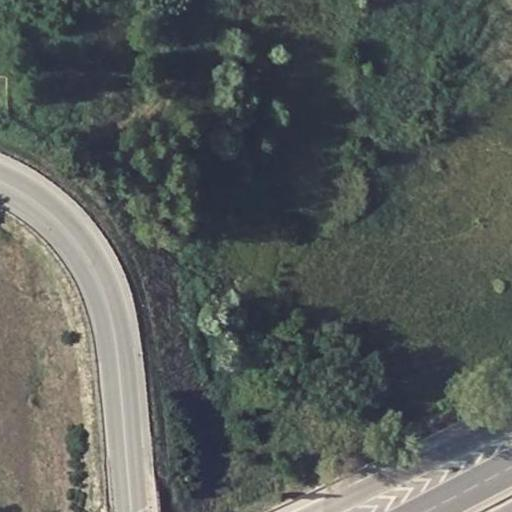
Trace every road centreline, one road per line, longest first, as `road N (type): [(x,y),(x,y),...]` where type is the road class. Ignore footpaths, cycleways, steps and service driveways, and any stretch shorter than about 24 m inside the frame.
road 1 (unclassified): [(128,511),(101,286),(62,226),(0,179)]
road 2 (trunk): [(511,422),(327,511)]
